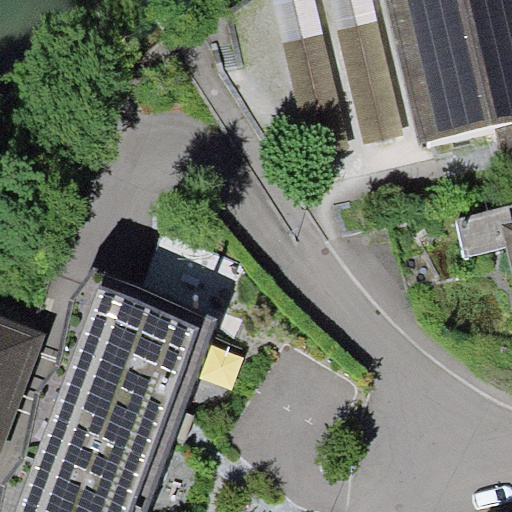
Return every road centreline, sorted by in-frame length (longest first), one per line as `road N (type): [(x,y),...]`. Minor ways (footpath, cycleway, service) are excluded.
road 1 (residential): [(303,246),(407,380),(452,479)]
road 2 (residential): [(303,246),(183,130),(137,128),(111,149)]
